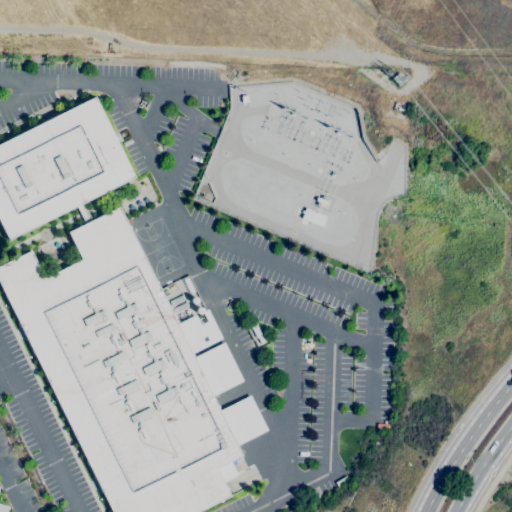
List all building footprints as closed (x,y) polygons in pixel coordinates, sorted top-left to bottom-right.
[(76,207),(8,241),(0,225),(0,143),(94,97),(134,178),(82,203),(76,207)] [(400,125),(387,121),(389,115),(402,118),(400,125)] [(85,224),(76,207),(82,203),(91,220),(85,224)] [(91,220),(118,207),(124,220),(176,324),(195,315),(200,325),(207,321),(202,312),(207,309),(221,339),(191,354),(193,358),(223,342),(242,381),(212,396),(219,411),(250,395),(267,430),(236,445),(241,456),(230,461),(237,475),(222,483),(229,496),(197,511),(112,511),(34,355),(33,355),(17,323),(18,323),(0,287),(0,265),(30,251),(43,278),(81,260),(75,248),(74,248),(72,246),(73,245),(67,232),(85,224),(91,220)] [(321,227),(301,218),(303,213),(301,213),(302,211),(304,211),(305,208),(326,216),(321,227)] [(260,344),(257,338),(256,338),(250,327),(256,325),(264,342),(260,344)]
